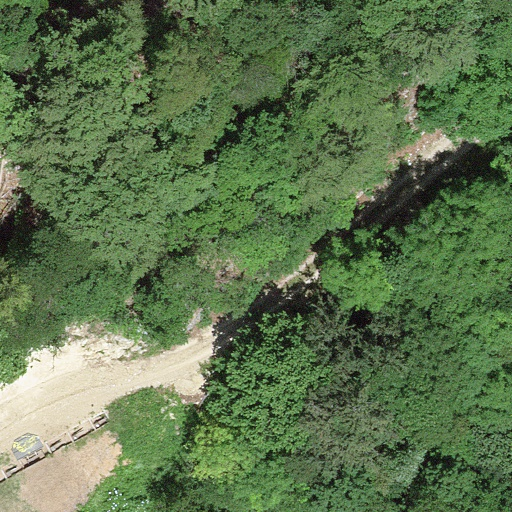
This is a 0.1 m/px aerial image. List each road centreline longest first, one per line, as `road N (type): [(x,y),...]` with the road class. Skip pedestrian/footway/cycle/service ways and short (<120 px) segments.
road 1 (track): [(511,109),(289,295),(153,381),(91,396),(0,442)]
road 2 (track): [(111,0),(0,125)]
